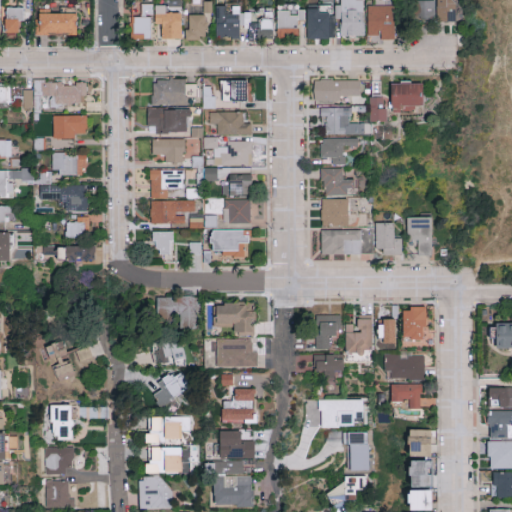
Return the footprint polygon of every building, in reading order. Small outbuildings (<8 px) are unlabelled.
[(363,36),(363,0),(340,0),(340,6),(334,6),(334,8),(307,8),(307,39),(336,39),(336,36),(363,36)] [(455,21),(455,0),(412,0),(412,21),(455,21)] [(151,39),(152,4),(141,4),(141,16),(131,16),(131,39),(151,39)] [(215,39),(239,39),(239,24),(249,24),(249,40),(273,40),(273,13),(238,13),(238,5),(215,5),(215,39)] [(394,39),(394,5),(366,5),(366,39),(394,39)] [(4,34),(23,34),(23,8),(4,8),(4,34)] [(277,10),(277,38),(298,38),(298,20),(304,20),(304,10),(277,10)] [(76,35),(76,12),(37,12),(37,35),(76,35)] [(180,12),(158,12),(158,39),(180,39),(180,12)] [(185,40),(207,40),(207,14),(185,14),(185,40)] [(152,84),(156,84),(156,80),(168,80),(168,78),(172,78),(172,80),(185,80),(187,106),(150,105),(151,96),(153,96),(152,84)] [(221,80),(221,102),(249,102),(249,80),(221,80)] [(312,100),(358,100),(358,80),(312,80),(312,100)] [(42,83),(63,83),(63,85),(75,86),(75,83),(86,82),(88,95),(80,96),(81,104),(55,104),(54,96),(42,96),(42,83)] [(196,82),(186,82),(186,95),(197,95),(196,82)] [(422,83),(391,82),(391,109),(422,110),(422,83)] [(0,103),(10,103),(10,86),(0,86),(0,103)] [(33,88),(23,88),(23,108),(33,108),(33,88)] [(385,96),(369,96),(369,121),(385,121),(385,96)] [(350,108),(323,108),(323,135),(369,135),(369,123),(350,123),(350,108)] [(146,109),(189,109),(190,116),(184,117),(185,132),(167,132),(168,135),(155,135),(155,127),(147,127),(146,109)] [(250,135),(250,122),(242,122),(242,112),(210,112),(210,125),(218,125),(218,135),(250,135)] [(53,116),(87,116),(88,129),(85,129),(86,134),(75,133),(76,139),(54,139),(53,116)] [(151,139),(185,140),(185,153),(182,153),(182,163),(164,164),(164,155),(151,155),(151,139)] [(320,157),(331,157),(331,165),(344,165),(344,147),(356,147),(356,139),(320,139),(320,157)] [(12,141),(0,141),(0,157),(12,157),(12,141)] [(226,141),(226,147),(213,147),(213,166),(251,166),(251,141),(226,141)] [(52,154),(64,153),(64,156),(87,156),(86,168),(82,169),(83,176),(59,176),(58,170),(52,170),(52,154)] [(355,179),(342,179),(343,169),(320,169),(320,195),(354,195),(355,179)] [(0,196),(12,196),(12,180),(31,180),(31,170),(0,170),(0,196)] [(148,170),(182,171),(184,190),(167,191),(168,199),(150,200),(148,170)] [(223,194),(250,194),(250,173),(229,173),(229,183),(223,183),(223,194)] [(40,187),(84,186),(85,197),(88,197),(89,211),(64,210),(65,202),(41,198),(40,187)] [(357,198),(357,213),(372,213),(372,198),(357,198)] [(347,225),(347,199),(320,199),(320,225),(347,225)] [(149,202),(193,200),(194,213),(174,212),(174,217),(184,216),(184,223),(150,225),(149,202)] [(249,200),(223,200),(223,223),(249,223),(249,200)] [(0,221),(10,221),(10,205),(0,205),(0,221)] [(204,227),(216,227),(216,216),(204,216),(204,227)] [(431,254),(431,217),(407,217),(407,243),(417,243),(417,254),(431,254)] [(65,237),(84,237),(84,223),(63,223),(65,237)] [(401,254),(401,237),(393,237),(393,223),(374,223),(374,254),(401,254)] [(210,251),(221,251),(221,256),(248,256),(248,230),(210,230),(210,251)] [(361,254),(361,230),(320,230),(320,254),(361,254)] [(152,254),(174,254),(174,232),(152,232),(152,254)] [(0,233),(0,260),(10,260),(10,233),(0,233)] [(200,244),(189,244),(189,253),(200,253),(200,244)] [(57,248),(95,247),(95,262),(58,261),(57,248)] [(198,297),(157,297),(157,315),(179,315),(179,329),(198,329),(198,297)] [(233,325),(232,334),(254,334),(254,312),(245,312),(245,304),(214,303),(213,324),(233,325)] [(402,307),(402,340),(425,340),(425,307),(402,307)] [(314,315),(314,350),(330,350),(330,336),(340,336),(340,315),(314,315)] [(377,319),(377,344),(396,344),(396,319),(377,319)] [(372,320),(345,320),(345,354),(372,354),(372,320)] [(495,348),(511,348),(511,323),(490,323),(490,338),(495,338),(495,348)] [(45,346),(57,383),(75,377),(63,340),(45,346)] [(256,340),(215,340),(215,367),(256,367),(256,340)] [(152,344),(154,362),(173,360),(174,367),(186,366),(184,342),(152,344)] [(92,358),(89,348),(76,352),(79,361),(92,358)] [(385,352),(385,379),(424,379),(424,352),(385,352)] [(342,354),(312,354),(312,371),(342,371),(342,354)] [(160,389),(150,396),(160,408),(190,386),(177,369),(157,385),(160,389)] [(231,384),(230,375),(221,376),(222,385),(231,384)] [(421,406),(421,384),(391,384),(391,406),(421,406)] [(490,407),(511,407),(511,387),(490,387),(490,407)] [(253,389),(233,389),(233,401),(221,401),(221,423),(254,423),(253,389)] [(319,400),(319,427),(363,427),(362,400),(319,400)] [(51,440),(73,440),(73,405),(51,405),(51,440)] [(511,411),(487,411),(487,438),(511,438),(511,411)] [(146,442),(188,443),(189,418),(146,417),(146,442)] [(431,457),(431,430),(407,430),(407,457),(431,457)] [(253,441),(241,441),(241,431),(218,431),(218,458),(253,458),(253,441)] [(347,471),(367,471),(367,432),(347,432),(347,471)] [(511,442),(487,442),(487,469),(511,469),(511,442)] [(188,473),(188,453),(196,453),(196,447),(146,447),(146,473),(188,473)] [(44,473),(73,473),(73,448),(44,448),(44,473)] [(254,470),(251,457),(242,460),(245,472),(254,470)] [(431,461),(407,461),(407,487),(431,487),(431,461)] [(252,475),(243,476),(243,462),(206,462),(206,473),(213,473),(213,507),(252,507),(252,475)] [(0,484),(10,484),(10,463),(0,463),(0,484)] [(511,473),(492,473),(492,498),(511,498),(511,473)] [(362,474),(325,491),(333,508),(357,497),(356,495),(369,489),(362,474)] [(169,509),(168,477),(139,477),(139,509),(169,509)] [(69,481),(45,481),(45,508),(69,508),(69,481)] [(407,511),(431,511),(431,490),(407,490),(407,511)]
